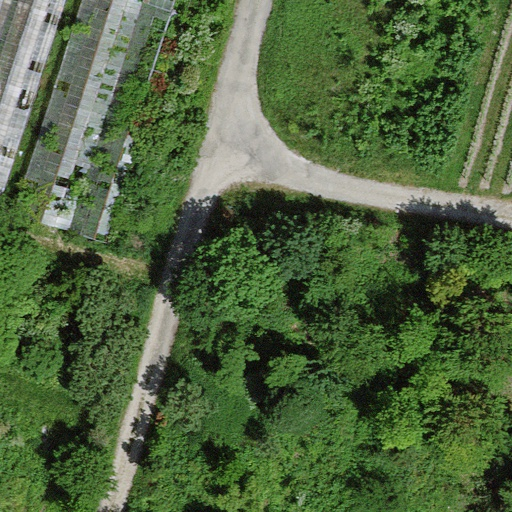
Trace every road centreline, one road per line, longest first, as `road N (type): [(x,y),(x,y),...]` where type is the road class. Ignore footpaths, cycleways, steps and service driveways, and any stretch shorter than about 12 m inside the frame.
road 1 (track): [(208,185),(110,511)]
road 2 (track): [(511,220),(216,157)]
